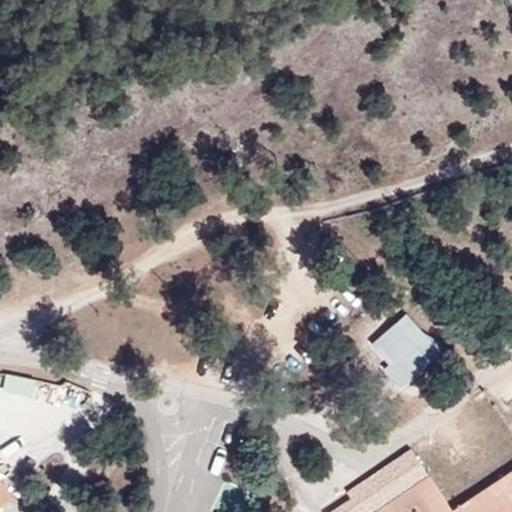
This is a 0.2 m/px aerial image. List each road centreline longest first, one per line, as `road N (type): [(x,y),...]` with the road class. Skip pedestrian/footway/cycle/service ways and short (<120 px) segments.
road 1 (track): [(511,146),(314,212),(182,243),(61,310),(0,333)]
road 2 (residential): [(161,511),(165,458),(153,422),(130,396),(86,375),(0,354)]
